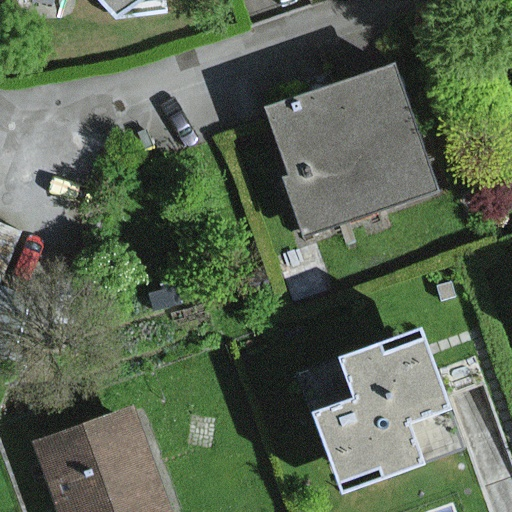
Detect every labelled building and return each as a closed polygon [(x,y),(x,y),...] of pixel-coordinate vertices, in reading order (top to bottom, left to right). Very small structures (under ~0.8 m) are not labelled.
[(103,0),(126,32),(171,0),(103,0)] [(430,198),(390,76),(260,119),(300,241),(430,198)] [(458,413),(428,326),(341,356),(356,400),(316,414),(344,496),(430,467),(417,427),(458,413)] [(337,353),(299,364),(312,407),(349,396),(337,353)] [(164,511),(131,418),(35,452),(55,511),(164,511)]
